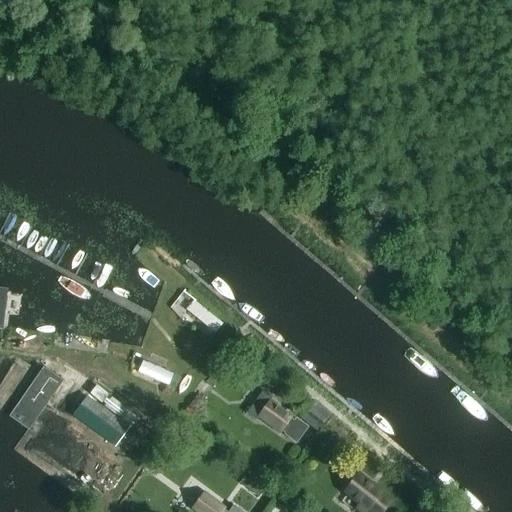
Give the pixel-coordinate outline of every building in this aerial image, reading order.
[(223,331),(232,320),(191,288),(177,306),(190,316),(196,310),(223,331)] [(153,356),(146,370),(170,381),(176,367),(153,356)] [(109,395),(97,385),(90,393),(102,403),(109,395)] [(256,419),(259,415),(286,435),(287,433),(301,446),(313,431),(296,417),(294,420),(269,402),(273,397),(264,391),(248,413),(256,419)] [(131,428),(88,396),(73,417),(117,448),(131,428)] [(313,402),(301,418),(319,432),(331,416),(313,402)] [(14,488),(52,511),(71,511),(80,499),(27,467),(14,488)] [(381,511),(389,501),(379,493),(380,492),(357,474),(343,491),(357,503),(355,506),(362,511),(364,511),(366,510),(368,511),(381,511)] [(269,485),(258,477),(250,490),(260,497),(269,485)] [(204,493),(192,509),(195,511),(244,511),(234,504),(209,485),(204,493)]
